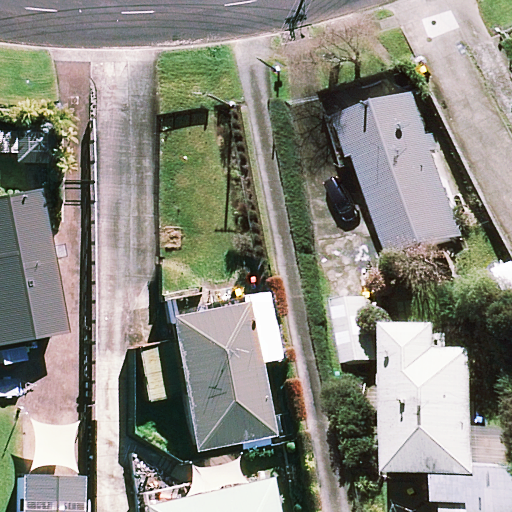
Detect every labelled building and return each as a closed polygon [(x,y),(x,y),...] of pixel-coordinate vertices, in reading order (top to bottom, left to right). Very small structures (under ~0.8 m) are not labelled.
[(462,237),(416,98),(346,121),(392,260),(462,237)] [(38,213),(46,213),(48,182),(29,182),(28,190),(0,195),(0,346),(61,335),(38,213)] [(278,360),(267,300),(165,319),(170,346),(135,352),(144,403),(179,396),(190,454),(270,439),(256,364),(278,360)] [(380,363),(371,301),(340,306),(350,368),(380,363)] [(511,511),(511,432),(477,431),(479,357),(445,356),(446,331),(396,329),(391,476),(437,478),(436,511),(511,511)] [(79,511),(81,480),(17,478),(15,511),(79,511)] [(271,511),(265,482),(135,511),(271,511)]
